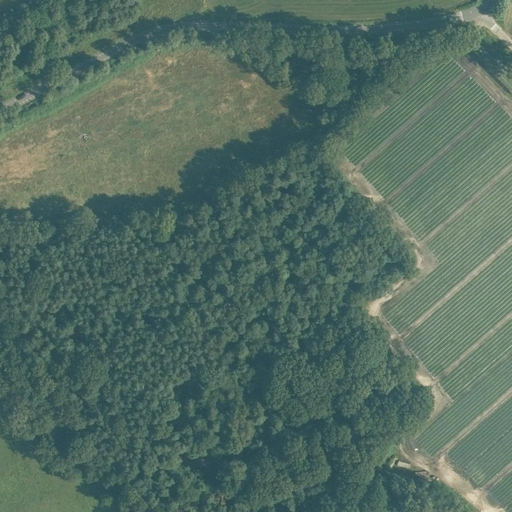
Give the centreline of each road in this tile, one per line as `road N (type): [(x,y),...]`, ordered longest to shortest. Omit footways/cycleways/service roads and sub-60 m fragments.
road 1 (tertiary): [(0,110),(162,30),(391,27),(479,11)]
road 2 (track): [(0,230),(174,220),(308,143),(413,25)]
